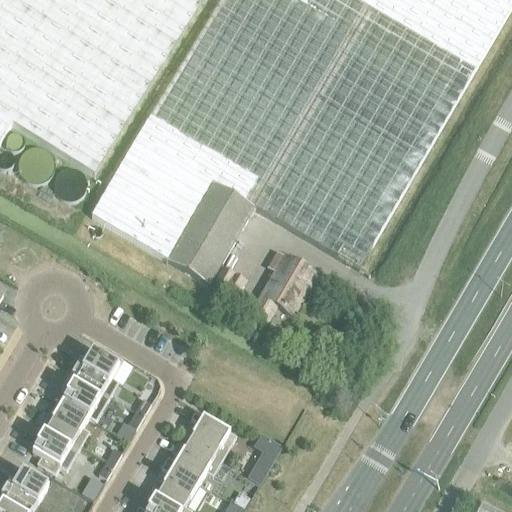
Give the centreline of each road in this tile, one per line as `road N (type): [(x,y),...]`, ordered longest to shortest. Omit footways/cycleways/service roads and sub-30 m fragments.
road 1 (residential): [(0,400),(51,309),(173,374),(175,385),(102,511)]
road 2 (unclassified): [(511,123),(360,415)]
road 3 (primary): [(511,236),(348,511)]
road 4 (primary): [(403,511),(511,327)]
road 5 (unclassified): [(446,511),(511,400)]
